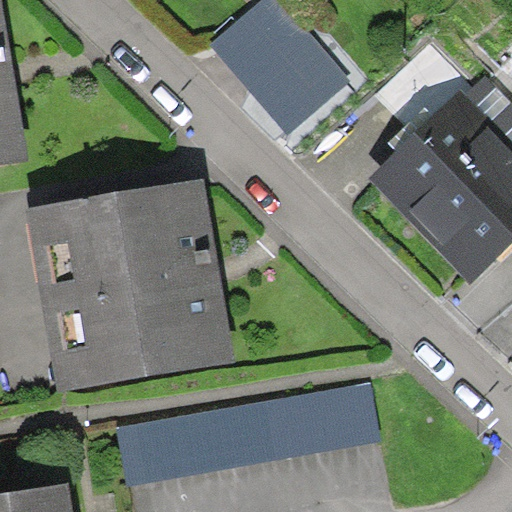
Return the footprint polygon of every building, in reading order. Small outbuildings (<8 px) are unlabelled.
[(0,0),(0,168),(24,165),(0,0)] [(307,41),(269,0),(266,0),(209,53),(248,95),(307,41)] [(464,93),(424,52),(373,100),(411,141),(370,180),(468,284),(511,242),(511,124),(474,84),(464,93)] [(197,183),(38,211),(69,392),(228,365),(197,183)] [(375,388),(120,431),(130,487),(384,443),(375,388)] [(70,511),(67,489),(0,500),(0,511),(70,511)]
